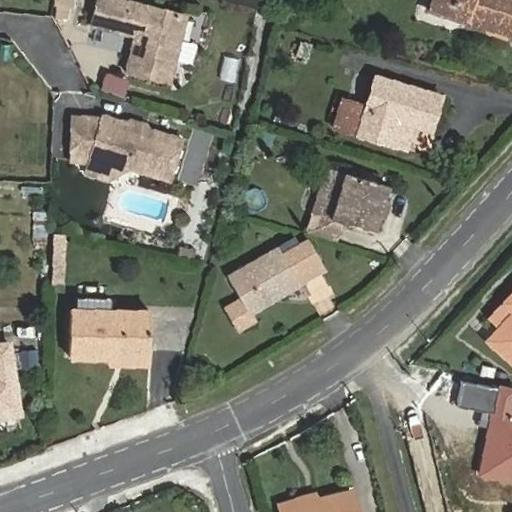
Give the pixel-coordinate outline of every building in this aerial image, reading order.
[(122,0),(96,0),(91,24),(92,24),(135,35),(126,71),(169,81),(186,15),(122,0)] [(471,26),(511,38),(511,0),(431,0),(429,8),(473,21),(471,26)] [(68,4),(57,2),(55,15),(67,16),(68,4)] [(311,45),(301,42),(297,55),(307,58),(311,45)] [(430,130),(440,96),(375,77),(366,106),(342,99),(333,127),(391,145),(399,121),(413,125),(430,130)] [(100,117),(72,116),(71,159),(94,160),(99,158),(108,161),(112,167),(125,171),(131,168),(172,180),(184,139),(149,129),(142,132),(128,128),(124,122),(100,115),(100,117)] [(399,121),(391,145),(406,149),(413,125),(399,121)] [(268,134),(253,130),(250,143),(264,147),(268,134)] [(334,206),(344,173),(325,167),(316,201),(334,206)] [(311,214),(330,219),(373,232),(387,185),(344,173),(334,206),(316,201),(311,214)] [(34,213),(33,244),(47,244),(47,213),(34,213)] [(308,239),(281,254),(277,247),(228,277),(240,298),(223,309),(236,331),(256,319),(252,312),(325,268),(308,239)] [(511,293),(503,303),(511,311),(488,340),(511,361),(511,293)] [(69,358),(107,359),(107,353),(149,353),(150,311),(69,309),(69,358)] [(8,344),(0,344),(0,415),(18,413),(13,372),(8,344)] [(357,511),(351,490),(281,509),(282,511),(357,511)]
